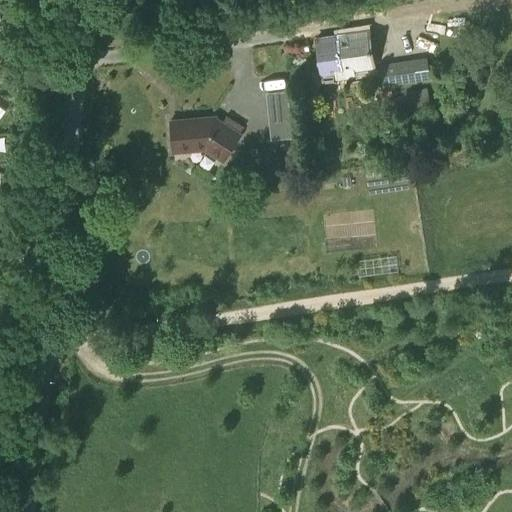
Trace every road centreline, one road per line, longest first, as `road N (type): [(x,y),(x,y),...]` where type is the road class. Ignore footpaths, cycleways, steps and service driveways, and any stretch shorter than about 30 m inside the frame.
road 1 (residential): [(26,511),(90,0)]
road 2 (track): [(46,347),(511,280)]
